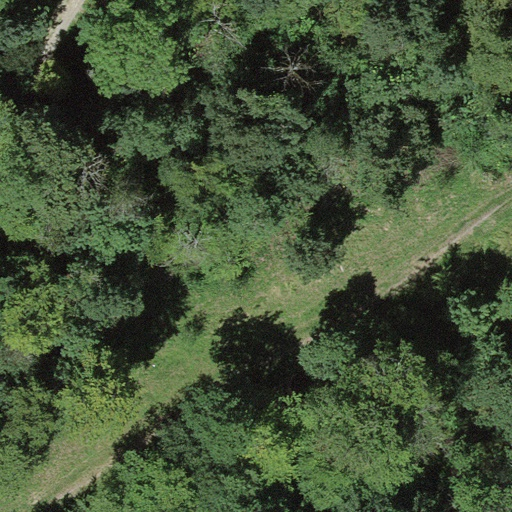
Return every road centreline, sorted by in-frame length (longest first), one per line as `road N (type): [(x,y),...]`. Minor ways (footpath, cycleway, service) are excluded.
road 1 (track): [(511,195),(389,297),(247,363),(39,511)]
road 2 (track): [(74,0),(0,123)]
